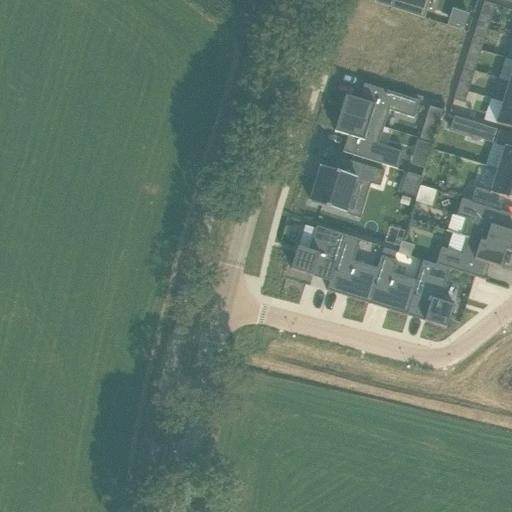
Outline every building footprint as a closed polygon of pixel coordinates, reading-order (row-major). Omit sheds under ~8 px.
[(393,0),(390,9),(424,19),(429,0),(393,0)] [(495,6),(483,2),(476,27),(487,30),(495,6)] [(451,28),(463,31),(468,16),(456,12),(451,28)] [(364,20),(356,47),(373,53),(372,55),(387,59),(382,76),(407,83),(413,65),(404,63),(413,33),(396,28),(398,23),(383,19),(382,23),(368,19),(368,21),(364,20)] [(473,36),(469,47),(480,51),(484,40),(473,36)] [(480,51),(469,47),(465,59),(477,63),(480,51)] [(456,89),(468,92),(471,81),(460,77),(456,89)] [(341,96),(336,113),(377,126),(382,109),(407,117),(412,99),(359,83),(353,99),(341,96)] [(511,106),(511,83),(509,83),(503,103),(511,106)] [(464,104),(468,92),(456,89),(453,100),(464,104)] [(511,106),(503,103),(496,125),(511,129),(511,106)] [(441,112),(430,109),(426,120),(438,124),(441,112)] [(336,113),(330,131),(342,134),(337,151),(402,171),(407,154),(372,143),(377,126),(336,113)] [(454,116),(449,131),(478,140),(478,139),(483,125),(454,116)] [(504,147),(497,170),(511,174),(511,134),(498,130),(494,144),(504,147)] [(431,146),(418,141),(410,164),(423,168),(431,146)] [(332,171),(319,167),(308,203),(345,215),(355,179),(379,187),(384,172),(336,157),(332,171)] [(475,187),(470,201),(470,202),(500,211),(504,198),(511,200),(511,174),(497,170),(490,192),(475,187)] [(405,178),(400,193),(415,198),(419,183),(405,178)] [(419,186),(414,202),(430,207),(435,191),(419,186)] [(386,204),(378,201),(366,234),(398,245),(413,199),(390,191),(386,204)] [(470,202),(470,201),(461,198),(455,215),(467,219),(461,236),(464,237),(506,250),(506,251),(511,253),(511,247),(511,232),(506,230),(511,215),(499,211),(500,211),(470,202)] [(500,268),(506,251),(506,250),(464,237),(459,253),(440,247),(434,264),(484,280),(489,264),(500,268)] [(296,257),(289,279),(327,291),(341,246),(314,238),(307,261),(296,257)] [(344,240),(328,292),(366,304),(376,271),(354,264),(360,245),(344,240)] [(413,245),(402,242),(398,254),(409,257),(413,245)] [(383,249),(380,257),(393,260),(395,253),(383,249)] [(381,260),(367,304),(405,316),(415,283),(393,277),(396,265),(381,260)] [(420,272),(406,316),(446,328),(452,307),(441,303),(448,280),(420,272)]
